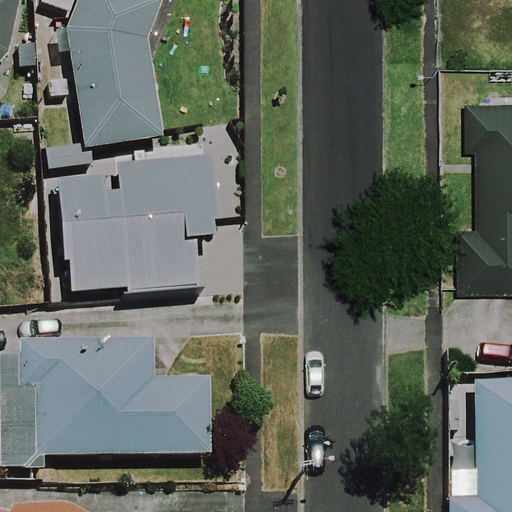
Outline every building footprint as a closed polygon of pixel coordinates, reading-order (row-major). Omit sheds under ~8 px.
[(39,0),(37,7),(66,19),(59,37),(77,157),(152,147),(140,46),(156,6),(143,0),(39,0)] [(0,51),(11,6),(0,3),(0,51)] [(511,104),(475,104),(474,231),(459,231),(458,295),(511,295),(511,104)] [(206,227),(202,164),(110,171),(111,189),(53,192),(59,302),(115,299),(116,307),(190,303),(187,252),(207,250),(206,227)] [(147,388),(147,350),(0,351),(0,481),(31,481),(31,466),(200,465),(200,388),(147,388)] [(511,511),(511,392),(469,392),(468,509),(443,509),(442,511),(511,511)] [(0,486),(0,511),(68,511),(20,487),(0,486)]
